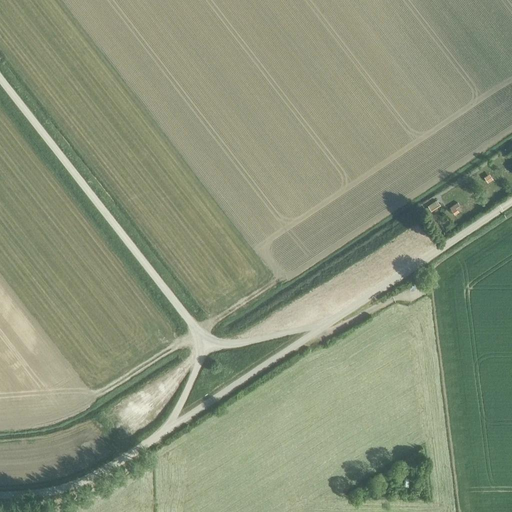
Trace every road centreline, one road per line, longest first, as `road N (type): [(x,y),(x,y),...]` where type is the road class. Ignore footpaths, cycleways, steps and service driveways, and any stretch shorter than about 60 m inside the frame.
road 1 (unclassified): [(206,345),(0,80)]
road 2 (tertiary): [(323,326),(511,200)]
road 3 (tertiary): [(168,429),(323,326)]
road 4 (tertiary): [(0,492),(76,485),(168,429)]
